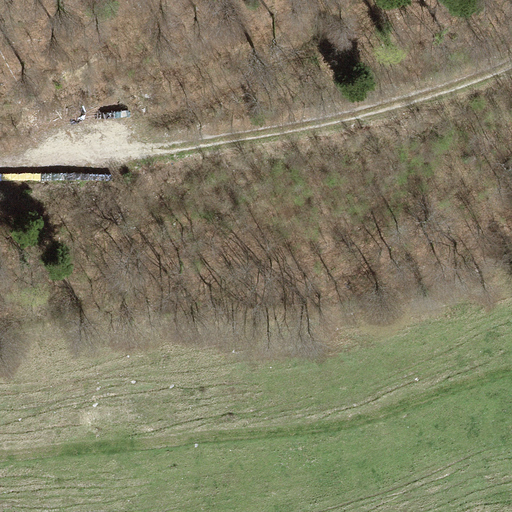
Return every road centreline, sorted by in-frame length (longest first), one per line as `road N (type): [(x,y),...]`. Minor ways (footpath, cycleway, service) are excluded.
road 1 (track): [(0,166),(358,115),(511,62)]
road 2 (track): [(0,455),(297,429),(511,371)]
road 3 (track): [(367,0),(133,149)]
